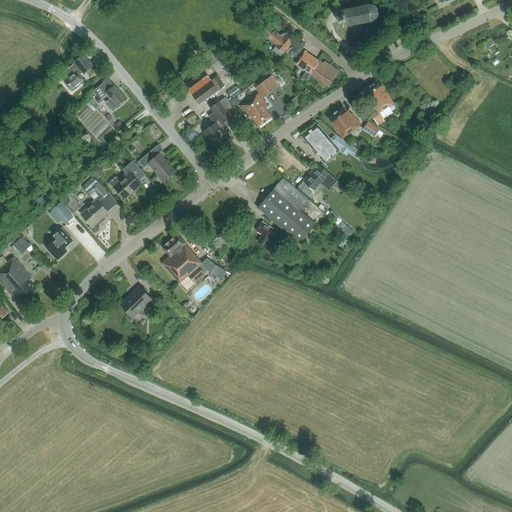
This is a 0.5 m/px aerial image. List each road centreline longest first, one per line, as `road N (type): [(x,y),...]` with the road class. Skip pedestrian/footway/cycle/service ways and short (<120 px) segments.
road 1 (tertiary): [(67,341),(105,369),(269,441),(392,511)]
road 2 (tertiary): [(214,184),(309,111),(401,55),(511,5)]
road 3 (unclassified): [(214,184),(92,39),(33,0)]
road 4 (tertiary): [(67,341),(65,318),(94,277),(214,184)]
road 5 (unknown): [(299,118),(219,0)]
